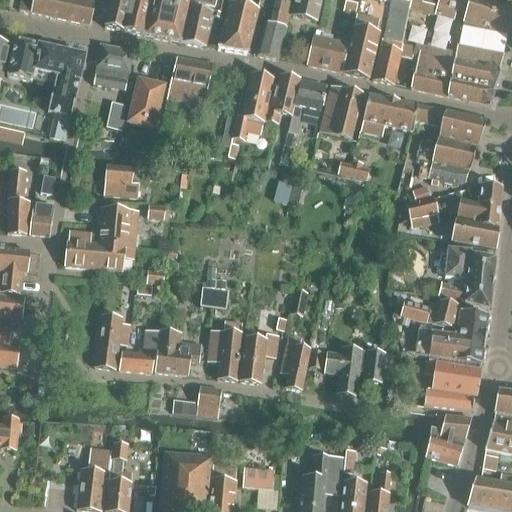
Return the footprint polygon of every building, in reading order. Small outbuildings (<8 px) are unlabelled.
[(22,0),(20,14),(89,28),(93,6),(69,1),(65,0),(22,0)] [(110,0),(104,31),(123,35),(130,0),(110,0)] [(142,39),(149,7),(149,0),(130,0),(123,35),(142,39)] [(190,0),(151,0),(143,39),(180,46),(190,0)] [(190,0),(188,12),(180,46),(205,51),(212,22),(224,25),(228,6),(216,3),(217,0),(190,0)] [(296,0),(292,19),(317,24),(322,0),(296,0)] [(401,46),(403,35),(410,4),(393,0),(391,0),(383,42),(401,46)] [(509,38),(511,28),(511,11),(468,0),(424,0),(423,5),(437,9),(435,17),(453,23),(456,14),(465,17),(463,26),(509,38)] [(511,0),(480,0),(511,9),(511,0)] [(265,26),(257,59),(278,63),(289,18),(290,18),(293,6),(281,3),(274,28),(265,26)] [(217,52),(247,57),(257,13),(248,11),(249,6),(243,5),(242,10),(228,6),(224,25),(222,31),(217,52)] [(357,18),(352,38),(343,77),(368,82),(376,51),(373,51),(379,23),(357,18)] [(352,31),(354,20),(346,18),(344,30),(352,31)] [(315,39),(308,67),(308,68),(340,76),(347,47),(332,44),(333,39),(323,36),(322,41),(315,39)] [(394,87),(400,59),(412,62),(414,51),(401,47),(401,46),(383,42),(381,50),(380,49),(373,82),(394,87)] [(84,59),(15,44),(7,79),(31,84),(34,74),(56,79),(48,114),(71,119),(84,59)] [(0,82),(1,83),(9,47),(0,45),(0,82)] [(95,79),(94,88),(110,91),(112,81),(127,84),(128,80),(133,54),(100,48),(95,78),(94,78),(95,79)] [(410,73),(406,91),(410,92),(446,100),(447,100),(488,110),(499,73),(498,73),(500,61),(456,52),(455,56),(415,48),(414,51),(412,62),(410,73)] [(176,60),(170,90),(168,101),(164,118),(172,120),(176,99),(204,104),(213,67),(176,60)] [(242,119),(238,118),(233,142),(244,144),(247,135),(260,138),(263,127),(268,107),(273,82),(252,77),(242,119)] [(273,91),(264,125),(278,128),(280,118),(290,121),(299,84),(280,80),(277,92),(273,91)] [(164,89),(138,82),(129,126),(154,132),(164,89)] [(301,83),(300,84),(294,109),(290,130),(289,135),(298,137),(303,112),(319,115),(325,89),(301,83)] [(351,143),(362,97),(331,90),(319,136),(351,143)] [(484,124),(417,109),(369,98),(360,135),(381,140),(384,130),(412,137),(414,124),(441,130),(438,140),(477,149),(484,124)] [(121,130),(124,115),(112,112),(109,127),(121,130)] [(431,182),(430,187),(437,188),(438,183),(456,187),(464,185),(468,174),(468,175),(476,151),(437,142),(420,139),(416,154),(409,153),(404,173),(412,175),(411,177),(418,178),(418,179),(431,182)] [(231,147),(228,162),(234,163),(236,148),(231,147)] [(286,148),(283,159),(293,162),(296,150),(286,148)] [(356,182),(366,184),(368,172),(362,171),(362,167),(353,165),(352,168),(349,180),(356,182)] [(349,180),(352,168),(340,166),(338,178),(349,180)] [(131,187),(133,171),(106,168),(104,198),(137,201),(139,187),(131,187)] [(151,181),(167,183),(168,172),(152,170),(151,181)] [(26,238),(26,237),(29,206),(22,205),(25,175),(11,173),(9,184),(8,194),(7,205),(7,218),(7,224),(7,237),(26,238)] [(40,196),(51,198),(54,181),(43,180),(40,196)] [(293,185),(288,204),(297,207),(302,187),(293,185)] [(458,220),(457,225),(476,229),(477,228),(497,232),(501,191),(480,189),(479,207),(460,204),(457,220),(458,220)] [(413,200),(428,195),(427,190),(411,194),(413,200)] [(430,201),(430,200),(428,195),(413,200),(415,205),(415,206),(430,201)] [(405,208),(405,209),(410,223),(438,217),(433,199),(430,200),(430,201),(415,206),(415,205),(405,208)] [(33,207),(29,237),(50,240),(54,210),(33,207)] [(164,211),(148,210),(147,222),(163,223),(164,211)] [(100,226),(98,247),(99,247),(125,250),(125,251),(134,252),(137,215),(99,211),(98,226),(100,226)] [(439,225),(437,218),(422,221),(424,229),(439,225)] [(494,254),(497,233),(476,229),(457,225),(456,225),(452,246),(494,254)] [(124,251),(125,251),(125,250),(99,247),(98,247),(90,247),(91,237),(68,235),(68,244),(66,244),(64,270),(122,275),(124,251)] [(0,296),(20,299),(23,277),(27,277),(30,256),(4,253),(4,252),(0,251),(0,296)] [(438,300),(488,312),(494,261),(470,256),(470,254),(447,252),(447,257),(440,256),(439,275),(445,275),(444,281),(459,282),(458,291),(441,287),(438,300)] [(163,276),(147,275),(146,287),(162,288),(163,276)] [(137,288),(136,296),(151,298),(152,290),(137,288)] [(215,291),(203,290),(200,310),(212,312),(215,291)] [(215,291),(212,312),(225,314),(228,293),(215,291)] [(290,318),(301,321),(306,298),(295,295),(290,318)] [(0,320),(21,323),(24,302),(20,302),(20,300),(0,298),(0,320)] [(438,316),(429,315),(430,311),(403,304),(400,319),(426,326),(426,325),(455,332),(459,308),(440,304),(438,316)] [(483,363),(488,318),(467,313),(467,315),(460,314),(457,334),(437,329),(436,335),(418,333),(417,346),(433,348),(432,355),(482,366),(483,363)] [(101,318),(98,344),(118,347),(119,337),(128,338),(129,327),(120,326),(121,321),(101,318)] [(286,324),(279,322),(276,334),(283,336),(286,324)] [(242,327),(224,326),(223,335),(222,335),(222,336),(210,335),(207,366),(219,367),(217,382),(237,384),(242,337),(241,337),(242,327)] [(0,369),(15,371),(18,350),(9,349),(10,336),(0,334),(0,369)] [(147,334),(145,358),(153,359),(151,373),(154,374),(154,375),(187,379),(189,366),(198,367),(200,348),(179,346),(180,336),(159,334),(159,335),(147,334)] [(126,349),(126,348),(128,338),(119,337),(118,347),(118,348),(126,349)] [(240,385),(259,387),(263,361),(274,362),(277,340),(265,338),(265,343),(246,341),(240,385)] [(301,394),(310,352),(299,350),(301,341),(288,338),(280,376),(287,378),(284,391),(301,394)] [(114,373),(118,348),(118,347),(98,344),(94,370),(114,373)] [(384,357),(342,352),(341,359),(326,357),(324,377),(339,378),(336,398),(356,400),(359,376),(364,376),(363,385),(381,387),(384,357)] [(310,371),(320,373),(322,357),(312,355),(310,371)] [(122,356),(119,372),(151,376),(151,373),(153,359),(145,358),(122,356)] [(437,365),(437,366),(425,364),(423,377),(435,379),(432,392),(476,400),(481,373),(437,365)] [(173,403),(172,416),(195,418),(195,419),(217,421),(221,393),(200,389),(197,406),(173,403)] [(427,393),(425,409),(472,414),(473,400),(427,393)] [(493,417),(495,418),(511,419),(511,396),(498,394),(493,417)] [(445,418),(441,434),(441,435),(461,441),(465,442),(471,420),(445,418)] [(511,419),(495,418),(494,422),(493,422),(484,451),(511,456),(511,419)] [(18,422),(2,421),(2,429),(0,428),(0,448),(0,449),(0,451),(16,453),(18,422)] [(430,440),(426,460),(457,468),(465,442),(461,441),(441,435),(441,434),(431,431),(430,440)] [(106,489),(111,444),(90,442),(88,461),(89,462),(87,474),(81,473),(78,490),(76,511),(100,511),(104,489),(106,489)] [(123,464),(126,464),(127,448),(113,446),(112,462),(123,464)] [(164,456),(158,511),(207,511),(212,460),(164,456)] [(495,474),(498,459),(484,457),(481,471),(495,474)] [(345,458),(343,472),(353,473),(354,459),(345,458)] [(299,511),(323,511),(324,499),(338,500),(341,462),(312,460),(310,480),(302,479),(299,511)] [(127,511),(131,477),(122,475),(123,464),(112,462),(110,462),(109,474),(104,511),(127,511)] [(232,511),(237,469),(213,467),(208,511),(232,511)] [(272,493),(273,473),(244,470),(242,491),(272,493)] [(386,511),(390,476),(381,475),(378,495),(369,494),(368,509),(367,509),(367,511),(386,511)] [(511,511),(511,477),(501,475),(499,486),(475,482),(467,509),(484,511),(511,511)] [(342,486),(339,511),(362,511),(365,488),(342,486)]
